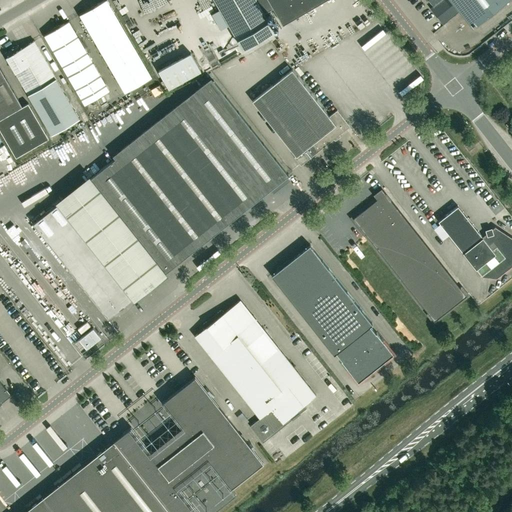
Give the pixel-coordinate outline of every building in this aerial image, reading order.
[(152,76),(107,0),(103,0),(80,14),(125,91),(152,76)] [(215,0),(221,9),(212,14),(221,30),(230,24),(243,48),(275,30),(264,11),(269,8),(273,6),(269,0),(215,0)] [(269,0),(273,6),(283,24),(324,0),(269,0)] [(473,27),(507,0),(429,0),(434,6),(431,8),(442,23),(459,10),(473,27)] [(85,104),(109,90),(69,20),(45,34),(85,104)] [(29,94),(57,78),(35,40),(21,48),(19,45),(5,53),(29,94)] [(169,90),(201,72),(190,53),(158,70),(169,90)] [(0,128),(16,157),(49,138),(29,103),(23,106),(0,67),(0,128)] [(330,115),(292,68),(252,100),(296,155),(295,157),(301,164),(350,126),(337,109),(330,115)] [(114,154),(191,252),(288,175),(211,77),(114,154)] [(57,78),(29,94),(52,134),(80,118),(57,78)] [(96,102),(101,110),(112,103),(107,95),(96,102)] [(115,109),(123,125),(133,120),(124,104),(115,109)] [(469,149),(474,145),(471,140),(465,144),(469,149)] [(108,317),(191,252),(114,154),(113,155),(115,158),(33,222),(108,317)] [(434,321),(466,295),(381,188),(373,195),(377,199),(358,214),(357,223),(434,321)] [(449,235),(476,268),(482,276),(496,278),(511,265),(511,238),(495,227),(483,237),(458,205),(438,221),(440,224),(434,229),(443,240),(449,235)] [(375,332),(370,325),(372,323),(309,244),(271,274),(334,353),(336,352),(341,359),(358,381),(393,353),(376,331),(375,332)] [(316,395),(240,300),(224,312),(221,309),(202,325),(204,328),(195,336),(260,418),(250,426),(263,442),(292,419),(294,421),(297,421),(300,418),(301,415),(299,413),(306,408),(304,404),(316,395)] [(80,467),(116,511),(198,511),(179,488),(210,464),(230,489),(263,462),(195,376),(162,402),(181,427),(151,452),(131,427),(80,467)] [(0,402),(11,394),(0,380),(0,402)] [(116,511),(80,467),(22,511),(116,511)] [(220,488),(205,496),(208,502),(224,494),(220,488)]
